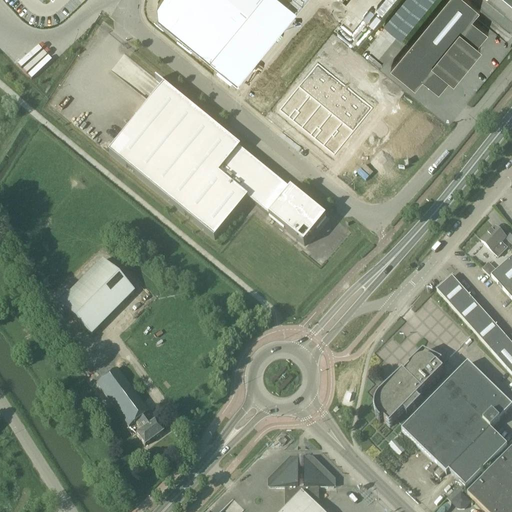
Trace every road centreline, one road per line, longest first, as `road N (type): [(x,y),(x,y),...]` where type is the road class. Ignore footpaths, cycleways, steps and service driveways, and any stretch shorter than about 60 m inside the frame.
road 1 (unclassified): [(511,71),(404,199),(370,217),(138,34),(126,15),(133,0)]
road 2 (unclassified): [(352,310),(397,301),(511,169)]
road 3 (secondary): [(389,262),(511,116)]
road 4 (tertiary): [(70,511),(0,399)]
road 5 (secondary): [(389,262),(292,348)]
